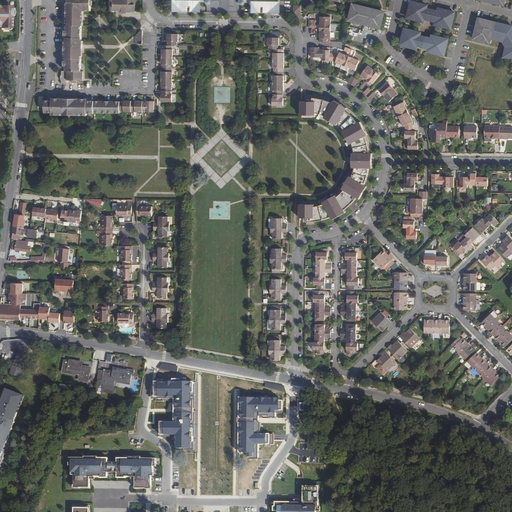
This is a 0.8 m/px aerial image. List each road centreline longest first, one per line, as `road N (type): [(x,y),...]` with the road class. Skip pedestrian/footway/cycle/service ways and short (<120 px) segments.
road 1 (residential): [(155,15),(291,26),(305,78),(361,103),(378,126),(385,160)]
road 2 (tertiary): [(27,0),(0,268)]
road 3 (residential): [(361,215),(298,245),(294,381)]
road 4 (unclassified): [(389,40),(391,52),(447,90),(468,4)]
road 5 (residential): [(152,355),(140,423),(165,447),(168,498)]
road 6 (tertiary): [(0,335),(152,355)]
road 7 (tertiary): [(152,355),(294,381)]
road 8 (residential): [(260,511),(266,478),(291,439),(294,381)]
road 9 (tertiary): [(348,390),(477,427)]
